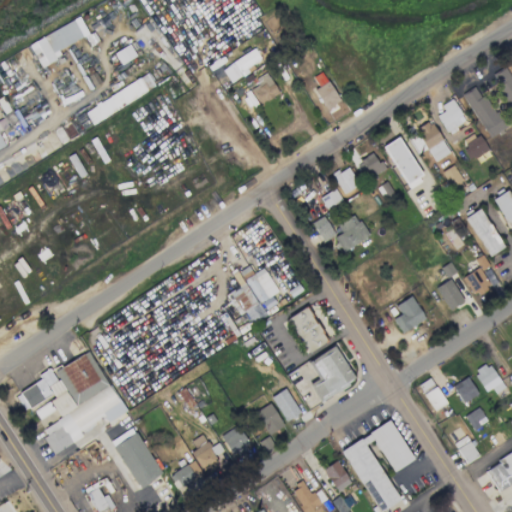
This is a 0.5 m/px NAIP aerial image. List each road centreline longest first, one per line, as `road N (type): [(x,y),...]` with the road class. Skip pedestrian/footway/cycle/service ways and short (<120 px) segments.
road 1 (residential): [(511,30),(0,367)]
road 2 (residential): [(207,100),(474,511)]
road 3 (residential): [(511,302),(190,511)]
